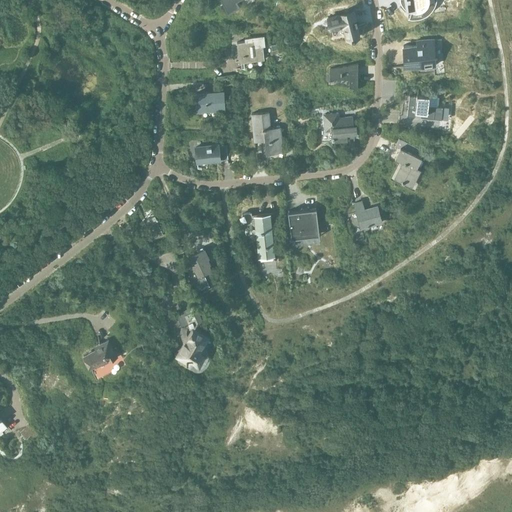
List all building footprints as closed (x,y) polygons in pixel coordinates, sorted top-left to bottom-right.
[(221,0),(228,13),(239,7),(237,2),(241,0),(221,0)] [(399,0),(400,1),(400,2),(401,3),(402,5),(403,6),(404,7),(405,8),(406,9),(408,10),(409,10),(410,11),(409,18),(408,17),(407,18),(409,18),(411,19),(413,19),(414,19),(416,19),(418,19),(420,18),(421,18),(423,17),(425,16),(426,15),(428,14),(429,13),(430,12),(431,10),(433,9),(431,0),(399,0)] [(353,11),(328,17),(331,30),(331,29),(343,27),(346,39),(347,39),(351,38),(352,39),(354,38),(354,37),(359,36),(357,26),(356,25),(353,12),(353,11)] [(264,60),(263,46),(265,46),(263,36),(244,38),(244,42),(238,42),(240,62),(264,60)] [(416,44),(403,45),(404,56),(404,67),(425,66),(435,66),(434,58),(433,39),(416,40),(416,44)] [(349,87),(355,89),(355,64),(330,69),(330,80),(349,80),(349,87)] [(224,92),(196,94),(195,94),(196,110),(225,108),(224,92)] [(409,94),(407,115),(415,116),(415,111),(421,112),(420,117),(441,119),(442,106),(437,106),(428,105),(429,95),(416,94),(416,95),(409,94)] [(253,142),(261,141),(264,141),(266,154),(282,152),(280,127),(271,128),(269,112),(251,114),(253,142)] [(338,112),(322,114),(324,132),(331,131),(332,142),(347,141),(347,138),(354,137),(352,116),(339,118),(338,112)] [(418,149),(413,146),(398,139),(395,147),(399,149),(394,159),(402,163),(394,179),(412,188),(421,171),(417,169),(422,158),(415,154),(418,149)] [(197,163),(227,160),(228,160),(226,146),(219,147),(219,145),(195,148),(197,163)] [(354,206),(356,212),(347,215),(352,234),(362,231),(361,229),(381,224),(377,207),(364,210),(361,202),(353,204),(353,206),(354,206)] [(292,239),(298,238),(316,237),(313,210),(289,213),(292,239)] [(244,226),(246,228),(245,231),(245,234),(247,236),(249,238),(252,238),(254,238),(254,234),(256,234),(258,259),(275,258),(270,215),(251,217),(250,213),(242,214),(244,226)] [(151,241),(155,240),(162,237),(154,217),(147,220),(149,226),(145,227),(151,241)] [(112,241),(108,244),(112,252),(122,247),(117,238),(112,241)] [(189,257),(203,289),(204,289),(204,288),(215,283),(212,274),(213,274),(210,266),(211,266),(208,260),(203,248),(197,250),(198,253),(189,257)] [(191,307),(178,313),(182,323),(179,324),(181,330),(181,334),(184,342),(186,343),(178,356),(180,357),(193,364),(197,363),(202,355),(201,350),(200,350),(206,339),(204,338),(204,337),(200,334),(199,335),(193,332),(188,339),(186,334),(187,327),(197,323),(196,319),(194,313),(191,307)] [(83,356),(90,369),(101,364),(102,366),(117,358),(108,340),(99,345),(100,347),(83,356)] [(20,431),(27,439),(30,436),(33,439),(38,435),(28,424),(20,431)]
